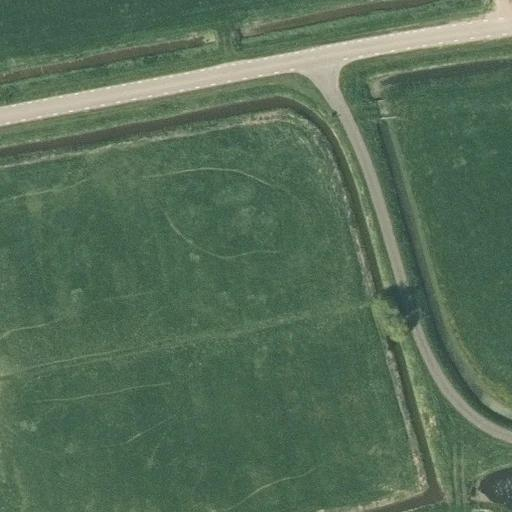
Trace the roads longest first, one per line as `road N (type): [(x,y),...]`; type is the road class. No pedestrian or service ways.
road 1 (residential): [(511,437),(467,414),(430,368),(354,136),(316,58)]
road 2 (tertiary): [(0,117),(316,58)]
road 3 (tertiary): [(316,58),(511,25)]
